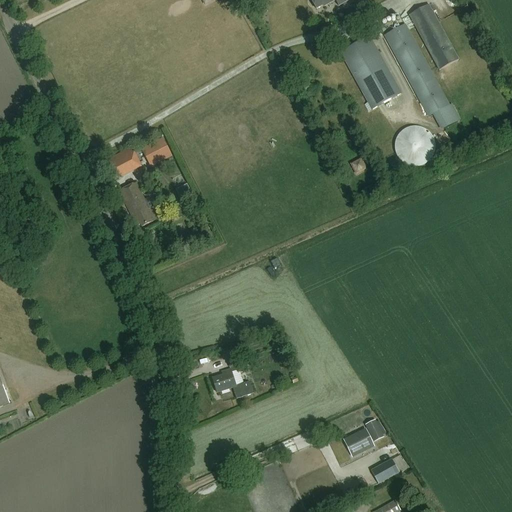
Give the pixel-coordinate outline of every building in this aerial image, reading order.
[(310,0),(316,10),(335,0),(339,7),(350,1),(349,0),(310,0)] [(427,7),(408,17),(438,72),(457,62),(427,7)] [(405,26),(385,36),(429,118),(433,116),(449,107),(405,26)] [(369,39),(341,54),(373,111),(401,95),(369,39)] [(433,154),(434,152),(434,149),(434,147),(433,144),(433,142),(431,139),(430,137),(428,135),(427,133),(425,132),(422,131),(420,130),(417,129),(415,129),(412,129),(410,129),(407,130),(405,131),(403,132),(401,133),(399,135),(397,137),(396,139),(395,142),(394,144),(393,147),(393,149),(393,152),(394,154),(394,157),(396,159),(397,161),(399,163),(400,165),(402,166),(405,168),(407,169),(410,169),(412,170),(415,170),(417,169),(420,169),(422,168),(424,166),(426,165),(428,163),(430,161),(431,159),(432,157),(433,154)] [(141,149),(146,160),(161,154),(156,142),(141,149)] [(105,162),(114,181),(141,168),(132,149),(105,162)] [(366,170),(361,159),(350,165),(356,176),(366,170)] [(152,198),(144,201),(136,184),(119,192),(136,227),(140,225),(142,228),(156,221),(151,209),(156,207),(152,198)] [(228,369),(234,368),(236,375),(243,373),(241,365),(238,353),(225,357),(228,369)] [(223,376),(212,380),(217,394),(232,389),(236,401),(253,395),(249,383),(236,387),(231,371),(222,374),(223,376)] [(0,407),(9,404),(0,378),(0,407)] [(382,439),(374,421),(363,426),(372,444),(382,439)] [(352,457),(373,447),(365,432),(345,442),(352,457)] [(377,486),(399,473),(391,459),(369,471),(377,486)] [(376,511),(399,511),(394,502),(376,511)]
